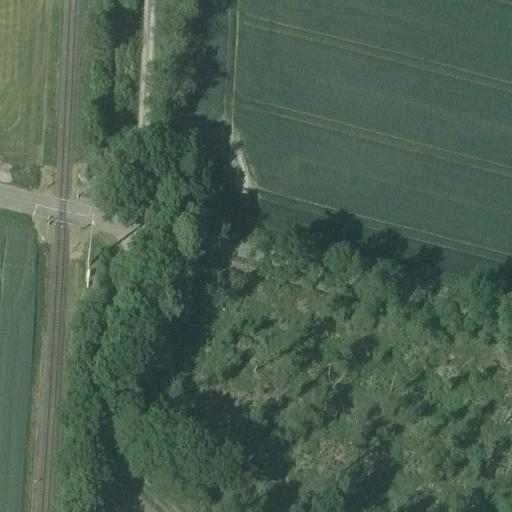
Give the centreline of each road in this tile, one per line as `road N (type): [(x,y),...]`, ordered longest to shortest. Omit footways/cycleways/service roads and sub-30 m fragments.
road 1 (unclassified): [(0,194),(511,324)]
road 2 (track): [(89,511),(107,223)]
road 3 (track): [(145,232),(156,0)]
